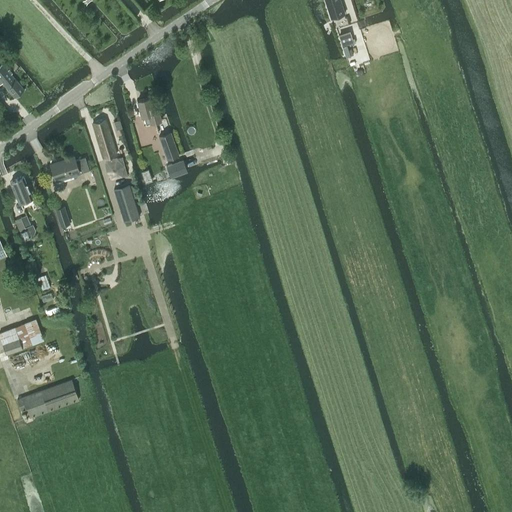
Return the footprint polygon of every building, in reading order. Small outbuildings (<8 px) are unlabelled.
[(339,0),(324,0),(331,19),(344,14),(339,0)] [(338,34),(342,46),(344,46),(346,53),(348,52),(346,45),(349,44),(350,45),(354,44),(350,30),(338,34)] [(3,63),(0,65),(0,83),(2,82),(15,97),(24,89),(3,63)] [(141,117),(144,116),(146,123),(161,119),(157,104),(153,106),(150,96),(137,99),(141,117)] [(106,118),(92,122),(103,158),(116,154),(106,118)] [(179,154),(171,131),(159,135),(168,158),(179,154)] [(56,181),(80,173),(89,170),(85,156),(75,159),(74,155),(50,163),(56,181)] [(116,156),(105,158),(106,170),(111,179),(122,176),(124,164),(116,156)] [(182,159),(165,165),(166,167),(169,175),(185,169),(186,169),(182,159)] [(19,203),(33,197),(24,176),(10,181),(19,203)] [(127,179),(113,183),(116,191),(129,187),(135,185),(133,177),(127,179)] [(132,197),(129,189),(117,193),(119,201),(132,197)] [(122,211),(136,206),(133,198),(119,203),(122,211)] [(70,223),(64,205),(55,208),(61,226),(70,223)] [(143,207),(123,214),(126,222),(146,215),(143,207)] [(26,229),(20,232),(23,239),(33,235),(35,230),(33,223),(31,224),(27,214),(21,217),(26,229)] [(48,279),(40,282),(42,289),(50,287),(48,279)] [(8,329),(0,331),(0,336),(6,353),(22,347),(19,338),(13,340),(8,329)] [(21,411),(26,409),(29,417),(79,399),(72,379),(16,399),(21,411)]
